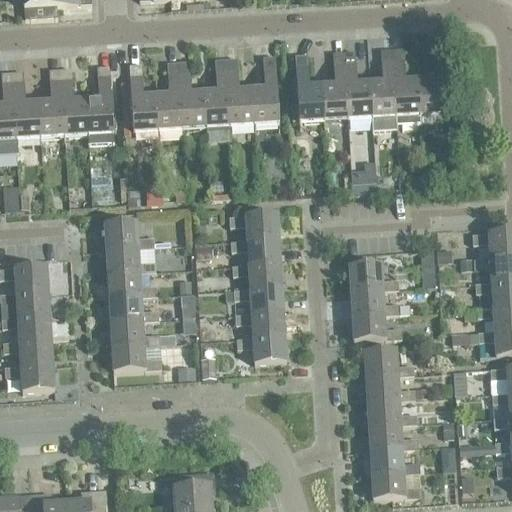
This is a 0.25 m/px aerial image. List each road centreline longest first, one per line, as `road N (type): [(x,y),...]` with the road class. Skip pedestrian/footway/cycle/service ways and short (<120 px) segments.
road 1 (residential): [(511,211),(308,237),(325,452),(279,470)]
road 2 (residential): [(128,30),(473,2)]
road 3 (tertiary): [(0,439),(235,426),(268,445),(279,470)]
road 4 (residential): [(473,2),(496,10),(504,32),(511,116)]
road 5 (residential): [(0,40),(128,30)]
